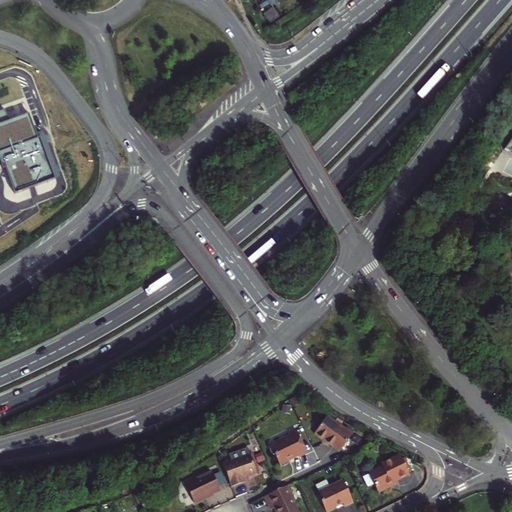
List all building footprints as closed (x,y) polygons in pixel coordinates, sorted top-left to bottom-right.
[(284,11),(276,16),(283,25),(292,19),(286,11),(284,11)] [(37,137),(28,115),(8,122),(4,111),(0,112),(0,162),(3,170),(5,169),(15,195),(59,178),(43,135),(37,137)] [(330,448),(337,453),(351,435),(344,430),(342,432),(326,419),(313,435),(326,446),(330,449),(330,448)] [(287,464),(285,461),(290,458),(296,455),(297,458),(305,454),(293,429),(287,431),(286,434),(287,436),(270,443),(269,449),(277,468),(287,464)] [(256,473),(249,454),(247,447),(229,454),(231,460),(223,463),(231,487),(244,483),(243,478),(247,477),(256,473)] [(249,454),(256,473),(259,472),(252,453),(249,454)] [(370,475),(379,494),(391,489),(389,486),(397,483),(410,477),(408,473),(403,461),(401,457),(383,466),(384,469),(370,475)] [(412,471),(406,460),(403,461),(408,473),(412,471)] [(198,481),(186,487),(195,505),(214,495),(221,492),(220,488),(214,477),(211,471),(196,479),(198,481)] [(221,474),(214,477),(220,488),(227,485),(221,474)] [(340,510),(350,505),(340,484),(327,491),(327,489),(325,490),(322,485),(312,490),(319,504),(317,505),(320,511),(328,511),(331,511),(331,510),(335,508),(338,506),(340,510)] [(291,504),(283,487),(260,498),(266,511),(270,510),(270,511),(292,511),(289,504),(291,504)] [(143,511),(149,507),(145,499),(138,502),(143,511)]
